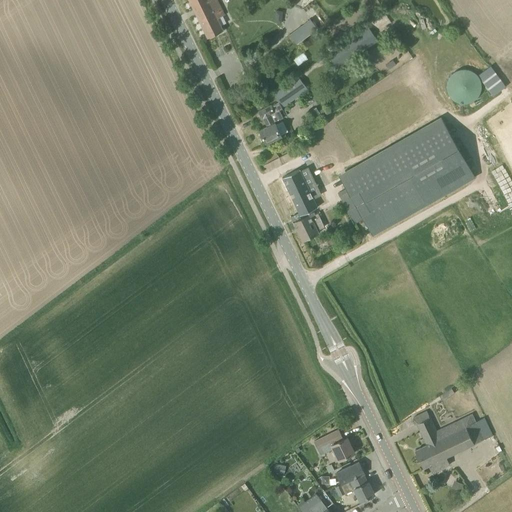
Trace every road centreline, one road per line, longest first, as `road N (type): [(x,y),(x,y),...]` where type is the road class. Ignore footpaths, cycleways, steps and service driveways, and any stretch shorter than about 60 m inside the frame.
road 1 (track): [(256,184),(305,160),(333,189),(363,246),(483,178),(460,137),(511,92)]
road 2 (tertiary): [(329,334),(167,0)]
road 3 (tertiary): [(406,493),(347,371)]
